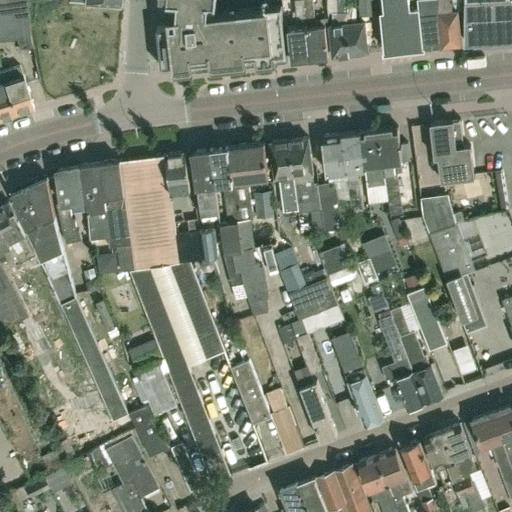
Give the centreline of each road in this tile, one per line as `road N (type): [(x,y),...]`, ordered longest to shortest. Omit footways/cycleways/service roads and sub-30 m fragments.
road 1 (unclassified): [(136,111),(511,73)]
road 2 (residential): [(215,511),(235,487),(511,382)]
road 3 (unclassified): [(0,149),(61,125),(136,111)]
